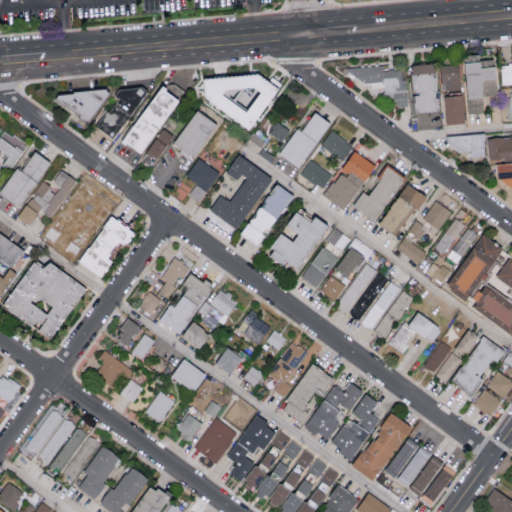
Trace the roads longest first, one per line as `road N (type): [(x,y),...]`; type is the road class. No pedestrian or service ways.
road 1 (residential): [(0,90),(490,456)]
road 2 (residential): [(511,223),(299,67),(286,33)]
road 3 (residential): [(237,511),(0,337)]
road 4 (residential): [(0,446),(168,217)]
road 5 (secondary): [(286,33),(67,53)]
road 6 (secondary): [(511,12),(370,26)]
